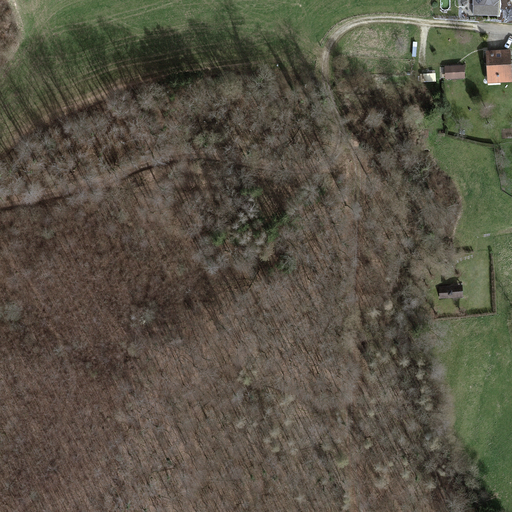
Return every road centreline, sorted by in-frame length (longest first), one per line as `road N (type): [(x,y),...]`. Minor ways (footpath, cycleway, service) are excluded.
road 1 (track): [(474,26),(386,18),(351,23),(329,42),(323,74),(348,157),(356,243),(350,369),(358,511)]
road 2 (track): [(0,209),(83,192),(168,161),(348,157)]
